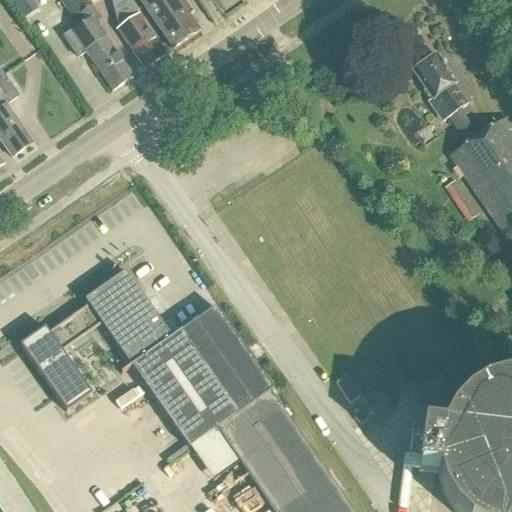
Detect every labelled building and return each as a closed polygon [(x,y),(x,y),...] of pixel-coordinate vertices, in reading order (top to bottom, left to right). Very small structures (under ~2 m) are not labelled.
[(10,0),(23,20),(38,10),(30,0),(10,0)] [(77,0),(51,0),(66,22),(84,10),(77,0)] [(116,32),(144,72),(165,58),(135,14),(138,13),(128,0),(119,0),(112,6),(118,30),(116,32)] [(192,16),(181,0),(141,0),(138,2),(173,52),(200,34),(189,18),(192,16)] [(85,55),(112,94),(132,80),(95,25),(101,21),(91,8),(79,16),(85,25),(64,40),(78,60),(85,55)] [(0,66),(1,68),(13,59),(0,42),(0,66)] [(450,160),(506,243),(511,238),(511,130),(506,121),(491,132),(490,130),(478,138),(460,112),(467,107),(454,88),(456,87),(436,57),(412,74),(425,93),(425,95),(428,100),(430,100),(432,103),(431,104),(437,113),(441,110),(448,121),(466,147),(464,149),(465,149),(450,160)] [(0,74),(0,143),(12,160),(32,146),(6,108),(19,99),(1,74),(0,74)] [(477,218),(455,183),(443,191),(466,225),(477,218)] [(44,331),(19,349),(66,416),(91,398),(61,355),(101,327),(119,353),(130,370),(131,371),(131,370),(188,452),(190,451),(213,484),(240,465),(272,511),(350,511),(327,479),(270,396),(269,395),(272,393),(215,310),(171,341),(125,275),(96,295),(90,300),(84,303),(88,309),(48,337),(44,331)] [(359,399),(345,379),(335,386),(349,406),(359,399)] [(511,511),(511,384),(505,385),(485,390),(467,401),(452,416),(427,411),(425,432),(423,432),(418,474),(437,476),(442,496),(451,511),(511,511)] [(146,511),(139,498),(128,504),(132,511),(146,511)]
